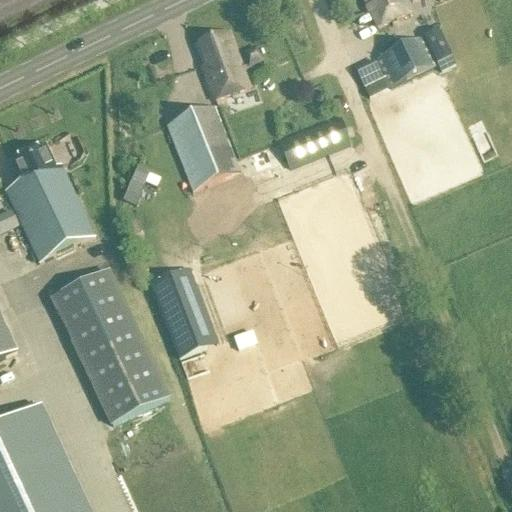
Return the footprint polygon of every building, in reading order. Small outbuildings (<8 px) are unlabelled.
[(359,0),(365,12),(375,34),(409,18),(400,0),(359,0)] [(274,26),(257,34),(266,55),(283,48),(274,26)] [(441,34),(424,42),(437,69),(453,61),(441,34)] [(217,105),(248,93),(228,39),(201,49),(210,73),(206,75),(217,105)] [(376,64),(390,93),(436,71),(422,42),(376,64)] [(242,153),(263,146),(250,104),(228,111),(242,153)] [(214,112),(167,130),(193,197),(240,179),(214,112)] [(336,125),(279,147),(289,172),(346,151),(336,125)] [(41,268),(94,243),(60,171),(56,173),(46,151),(30,159),(31,161),(26,164),(24,161),(9,168),(20,190),(7,196),(41,268)] [(150,289),(179,364),(219,349),(195,288),(200,287),(194,271),(150,289)] [(57,300),(87,366),(115,427),(165,404),(107,277),(57,300)] [(0,367),(19,359),(0,317),(0,367)] [(89,511),(44,412),(0,432),(0,511),(89,511)]
